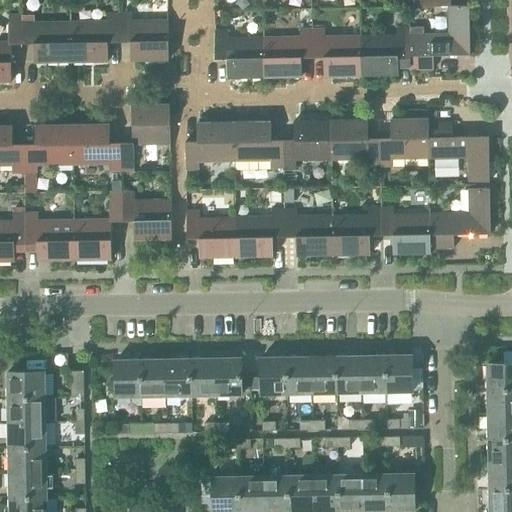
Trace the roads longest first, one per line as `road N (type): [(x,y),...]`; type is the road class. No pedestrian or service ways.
road 1 (residential): [(0,309),(445,305)]
road 2 (residential): [(205,0),(206,93),(392,97),(511,88)]
road 3 (residential): [(457,511),(448,493),(445,305)]
road 4 (residential): [(0,101),(155,81)]
